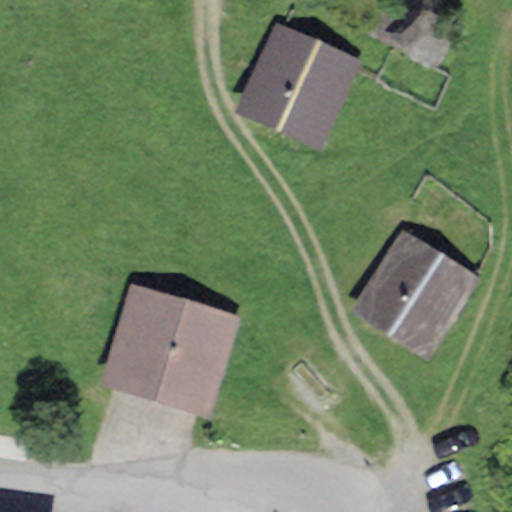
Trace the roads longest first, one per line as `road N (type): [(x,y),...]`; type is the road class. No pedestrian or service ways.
road 1 (track): [(352,328),(278,182),(236,137),(217,92),(209,0)]
road 2 (tertiary): [(0,489),(268,511)]
road 3 (track): [(396,511),(352,328)]
